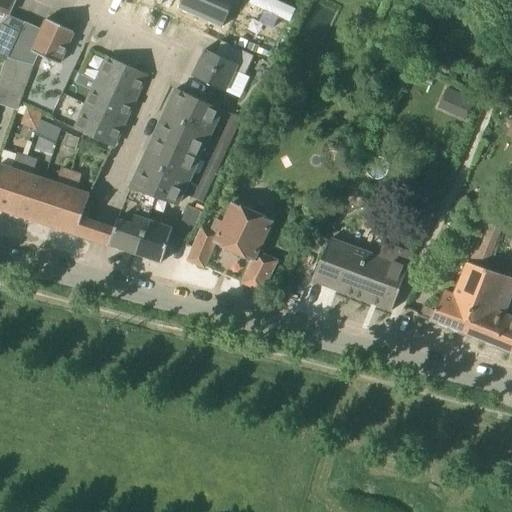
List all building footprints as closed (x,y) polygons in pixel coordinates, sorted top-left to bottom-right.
[(0,0),(0,16),(2,18),(5,13),(8,15),(15,0),(0,0)] [(183,0),(180,8),(223,27),(234,0),(183,0)] [(268,0),(249,0),(246,6),(286,25),(293,11),(268,0)] [(25,22),(8,59),(11,59),(34,66),(38,55),(59,64),(74,32),(47,19),(42,30),(25,22)] [(235,71),(245,75),(254,56),(222,41),(215,54),(205,49),(193,77),(225,92),(235,71)] [(135,99),(146,74),(109,57),(97,82),(135,99)] [(34,66),(11,59),(5,76),(27,84),(34,66)] [(124,122),(135,99),(97,82),(87,105),(124,122)] [(156,198),(177,206),(222,109),(177,89),(131,189),(156,200),(156,198)] [(463,95),(454,115),(466,120),(475,100),(463,95)] [(113,147),(124,122),(87,105),(75,130),(113,147)] [(232,114),(193,197),(204,202),(243,119),(232,114)] [(45,123),(41,135),(56,142),(61,129),(45,123)] [(0,208),(12,213),(30,157),(18,153),(17,154),(4,151),(0,164),(0,208)] [(39,158),(31,155),(30,157),(12,213),(39,222),(52,180),(33,174),(39,158)] [(39,222),(65,230),(78,191),(77,190),(83,173),(62,166),(57,182),(52,180),(39,222)] [(109,245),(137,254),(149,221),(150,217),(150,218),(156,200),(131,189),(127,199),(139,203),(132,223),(118,219),(114,230),(110,243),(109,243),(109,245)] [(91,195),(78,191),(65,230),(91,239),(109,245),(109,243),(110,243),(114,230),(97,224),(82,219),(91,195)] [(264,293),(265,291),(277,263),(263,256),(257,269),(252,266),(272,221),(232,204),(223,224),(216,221),(211,234),(202,230),(188,260),(204,267),(215,243),(252,260),(242,283),(264,293)] [(150,217),(149,221),(137,254),(162,263),(172,235),(190,241),(202,211),(188,206),(180,225),(175,223),(174,225),(150,218),(150,217)] [(316,221),(310,235),(324,240),(330,226),(316,221)] [(487,283),(493,269),(488,267),(503,230),(482,221),(453,292),(444,288),(438,302),(431,321),(467,335),(480,304),(474,302),(483,281),(487,283)] [(392,310),(409,265),(379,255),(353,244),(329,235),(312,280),(392,310)] [(511,317),(494,310),(508,275),(493,269),(487,283),(483,281),(474,302),(480,304),(467,335),(511,353),(511,317)]
